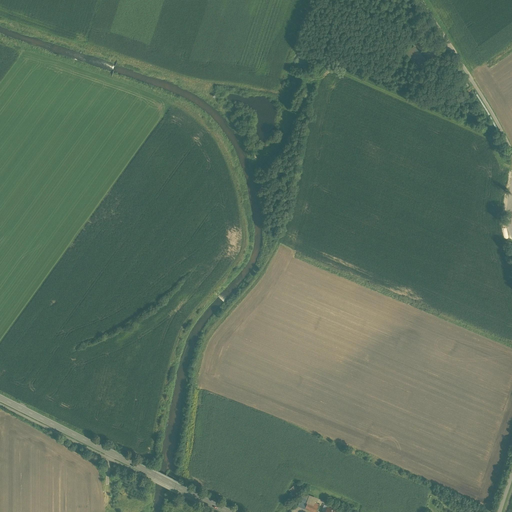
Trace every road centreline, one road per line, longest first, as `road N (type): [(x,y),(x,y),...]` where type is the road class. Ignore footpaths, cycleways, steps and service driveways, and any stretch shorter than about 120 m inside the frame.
road 1 (secondary): [(229,511),(0,397)]
road 2 (unclassified): [(421,0),(511,153)]
